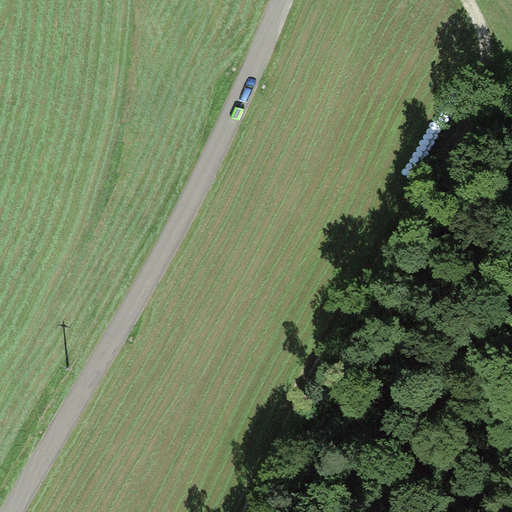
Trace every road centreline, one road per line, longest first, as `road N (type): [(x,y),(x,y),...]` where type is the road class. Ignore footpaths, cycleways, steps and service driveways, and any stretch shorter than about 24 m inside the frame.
road 1 (unclassified): [(5,511),(187,201),(233,114),(278,0)]
road 2 (track): [(468,0),(490,63),(486,94),(380,254),(256,511)]
